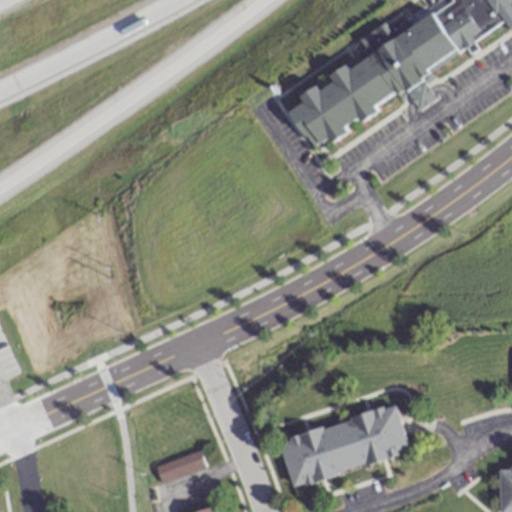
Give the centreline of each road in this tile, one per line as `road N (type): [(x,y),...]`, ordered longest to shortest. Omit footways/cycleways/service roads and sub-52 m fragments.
road 1 (secondary): [(103,385),(419,226),(511,152)]
road 2 (motorway): [(0,188),(257,0)]
road 3 (motorway): [(0,96),(175,0)]
road 4 (residential): [(200,342),(263,511)]
